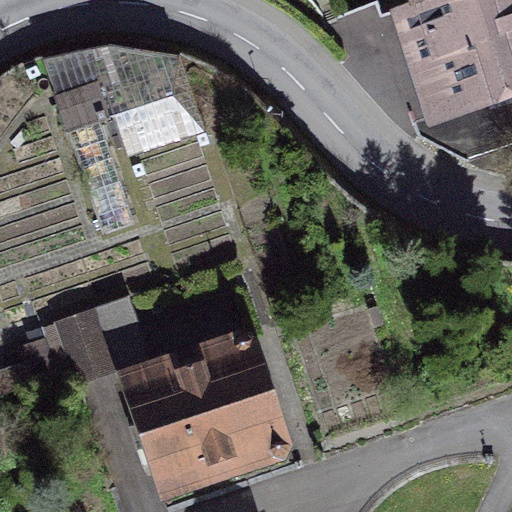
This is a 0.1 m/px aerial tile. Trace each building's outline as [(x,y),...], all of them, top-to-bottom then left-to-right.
[(451,112),(511,92),(511,0),(436,0),(417,6),(451,112)] [(511,92),(451,112),(417,6),(377,20),(419,139),(483,172),(511,162),(511,92)] [(59,95),(104,234),(133,225),(101,126),(116,121),(103,80),(59,95)] [(0,141),(29,106),(0,83),(0,141)] [(115,371),(95,313),(59,325),(79,383),(115,371)] [(247,340),(129,380),(168,494),(286,454),(247,340)] [(55,378),(43,344),(23,352),(35,386),(55,378)]
